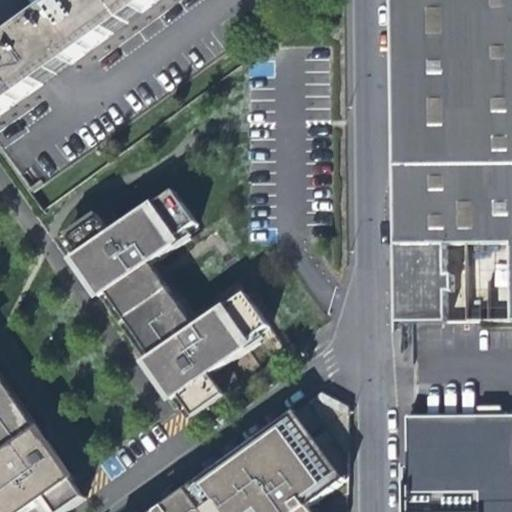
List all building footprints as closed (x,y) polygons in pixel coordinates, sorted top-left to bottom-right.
[(4,40),(0,43),(0,115),(10,108),(39,87),(52,78),(69,65),(140,13),(158,0),(59,0),(15,32),(4,40)] [(409,171),(394,178),(395,251),(400,251),(443,250),(465,250),(466,327),(511,326),(511,0),(392,0),(393,61),(408,88),(393,96),(414,133),(394,143),(409,171)] [(408,88),(393,61),(393,96),(408,88)] [(414,133),(393,96),(394,143),(414,133)] [(409,171),(394,143),(394,178),(409,171)] [(182,402),(193,418),(236,388),(222,369),(260,342),(256,336),(268,327),(245,294),(195,330),(150,267),(189,239),(184,232),(196,224),(174,193),(111,238),(94,214),(65,235),(74,249),(68,253),(102,301),(108,296),(152,360),(146,364),(176,407),(182,402)] [(443,250),(400,251),(401,291),(401,328),(444,327),(443,298),(452,297),(452,280),(443,280),(443,250)] [(64,511),(83,499),(73,485),(75,483),(46,440),(44,442),(37,432),(39,430),(0,374),(0,511),(64,511)] [(314,511),(313,509),(348,485),(347,413),(322,394),(160,511),(314,511)] [(402,470),(398,470),(398,511),(511,511),(511,478),(511,418),(402,419),(402,470)]
